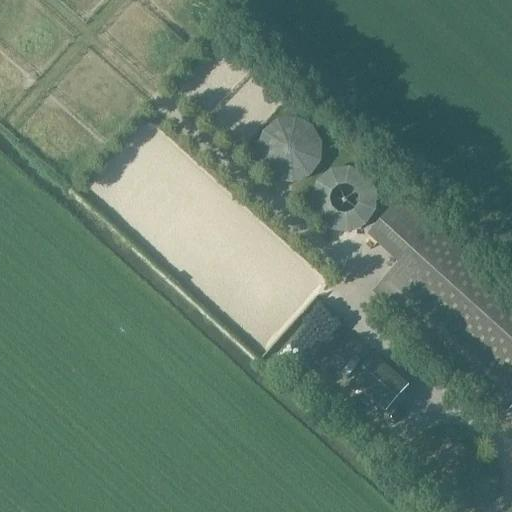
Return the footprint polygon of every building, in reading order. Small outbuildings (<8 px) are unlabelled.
[(403,256),(371,292),(506,414),(511,407),(511,299),(401,199),(373,229),(403,256)] [(267,335),(279,345),(287,336),(274,326),(267,335)] [(289,333),(283,357),(305,362),(310,339),(289,333)] [(385,413),(408,387),(377,359),(354,385),(385,413)] [(511,511),(511,502),(502,511),(511,511)]
